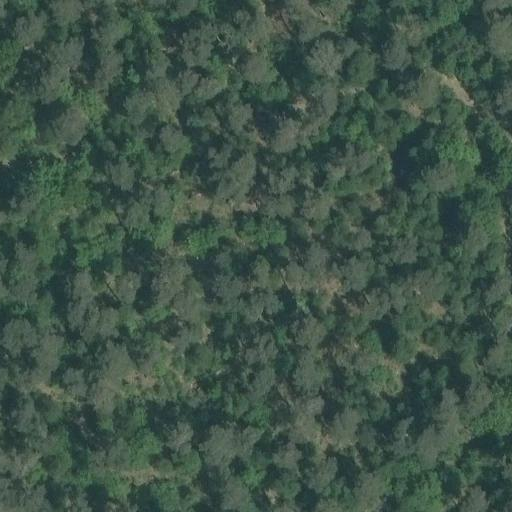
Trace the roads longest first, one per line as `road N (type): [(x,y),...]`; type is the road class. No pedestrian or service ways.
road 1 (track): [(511,243),(474,77)]
road 2 (track): [(391,511),(511,425)]
